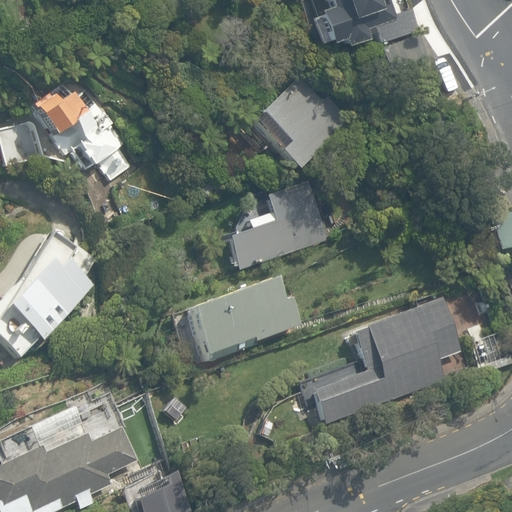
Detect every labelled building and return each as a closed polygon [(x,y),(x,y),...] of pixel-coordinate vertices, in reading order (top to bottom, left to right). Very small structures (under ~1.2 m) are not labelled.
[(339,44),(341,51),(364,43),(363,40),(372,37),(374,45),(413,33),(406,10),(389,15),(384,0),(323,0),(326,9),(313,13),(325,49),(339,44)] [(378,50),(386,72),(425,58),(418,36),(378,50)] [(340,126),(293,74),(236,125),(283,177),(340,126)] [(92,165),(103,183),(129,167),(117,147),(122,144),(79,76),(28,108),(31,113),(27,116),(43,141),(51,136),(62,155),(65,153),(77,174),(92,165)] [(423,121),(448,158),(467,146),(442,109),(423,121)] [(0,130),(0,158),(1,162),(38,156),(27,122),(0,130)] [(206,202),(220,191),(211,180),(197,191),(206,202)] [(220,237),(230,269),(319,241),(301,182),(257,196),(263,213),(239,221),(242,230),(220,237)] [(489,215),(497,250),(511,246),(511,221),(509,210),(489,215)] [(0,288),(0,345),(17,362),(58,314),(87,266),(70,255),(75,247),(41,227),(11,277),(0,288)] [(173,308),(197,371),(255,349),(254,345),(301,327),(289,295),(285,297),(273,268),(173,308)] [(203,271),(187,276),(192,288),(208,282),(203,271)] [(308,390),(320,424),(441,381),(433,360),(457,352),(437,297),(358,326),(359,329),(347,333),(361,371),(308,390)] [(0,511),(2,511),(16,506),(19,511),(39,511),(44,510),(45,511),(53,511),(109,487),(104,476),(133,463),(117,427),(86,441),(82,432),(41,452),(37,444),(0,461),(0,511)]
